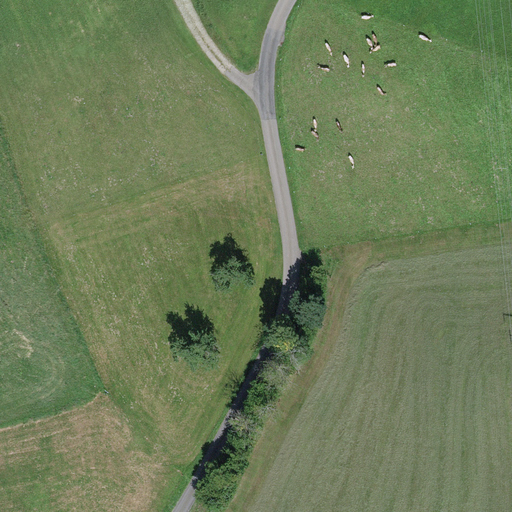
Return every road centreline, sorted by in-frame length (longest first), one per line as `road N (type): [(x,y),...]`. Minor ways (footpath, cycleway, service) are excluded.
road 1 (unclassified): [(177,511),(277,331),(292,288),(265,75),(288,0)]
road 2 (track): [(181,0),(216,57),(266,90)]
